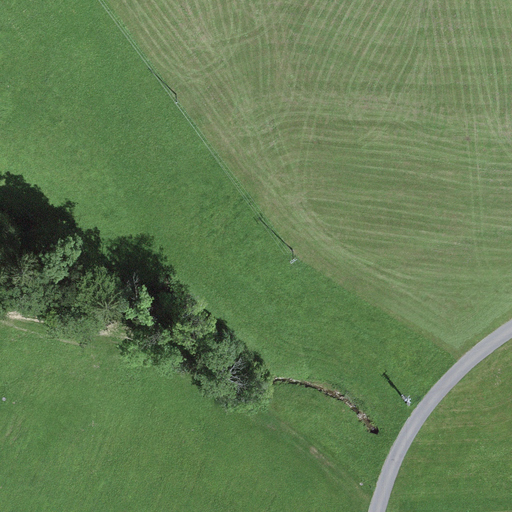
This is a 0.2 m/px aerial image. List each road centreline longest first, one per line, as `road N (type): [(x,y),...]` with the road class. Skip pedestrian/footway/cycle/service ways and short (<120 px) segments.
road 1 (track): [(379,493),(225,389),(151,371),(0,366)]
road 2 (unclassified): [(379,493),(401,439),(447,375),(511,323)]
